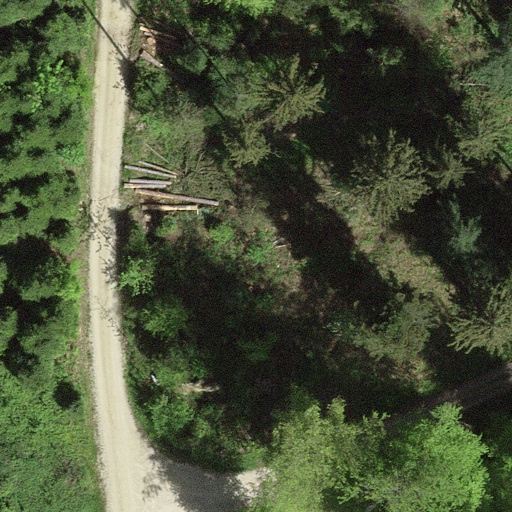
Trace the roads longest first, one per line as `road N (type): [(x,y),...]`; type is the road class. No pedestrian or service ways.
road 1 (track): [(134,0),(138,511)]
road 2 (track): [(511,364),(185,511)]
